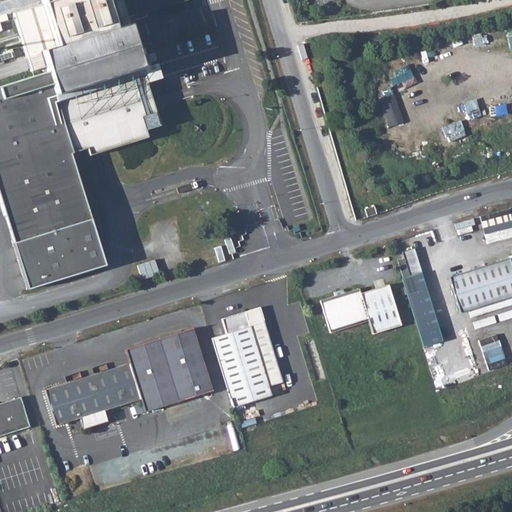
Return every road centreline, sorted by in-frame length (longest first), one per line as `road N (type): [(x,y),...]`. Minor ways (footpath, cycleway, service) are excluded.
road 1 (residential): [(0,349),(342,240)]
road 2 (primary): [(511,425),(419,461),(226,511)]
road 3 (primary): [(511,444),(261,511)]
road 4 (residential): [(271,0),(342,240)]
road 5 (track): [(282,37),(511,1)]
road 6 (primary): [(333,511),(511,463)]
road 7 (residential): [(342,240),(511,190)]
road 8 (track): [(511,56),(437,68),(425,90),(444,103),(482,83)]
